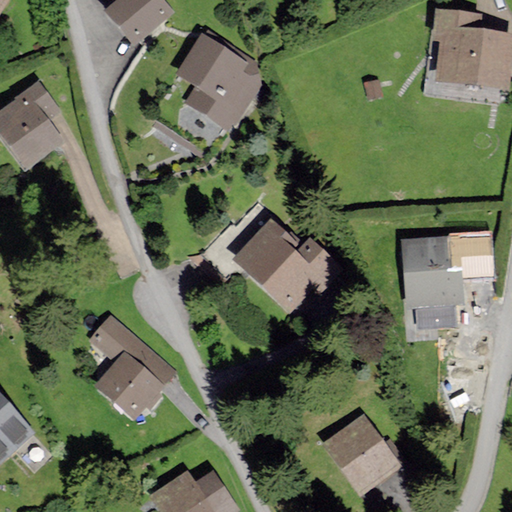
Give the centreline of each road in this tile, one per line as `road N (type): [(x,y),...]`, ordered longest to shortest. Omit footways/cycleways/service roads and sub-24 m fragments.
road 1 (residential): [(70,0),(116,184),(264,511)]
road 2 (residential): [(511,300),(483,464),(464,511)]
